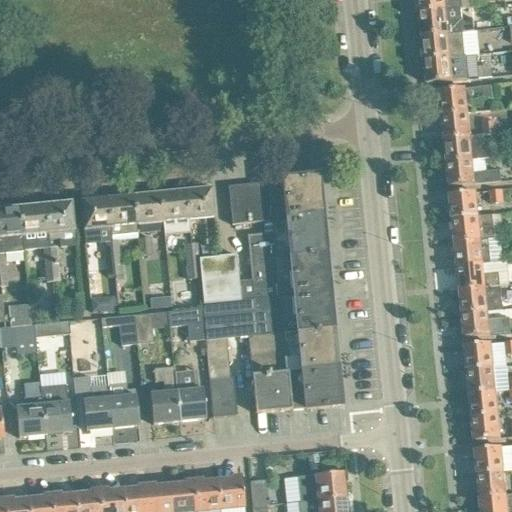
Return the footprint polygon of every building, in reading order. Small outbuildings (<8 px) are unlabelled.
[(418,0),(420,13),(461,9),(462,9),(461,0),(418,0)] [(462,20),(461,9),(420,13),(423,38),(448,36),(464,34),(464,33),(462,20)] [(474,19),(462,20),(464,33),(475,32),(474,19)] [(466,57),(464,34),(448,36),(423,38),(425,61),(451,59),(466,57)] [(453,83),(451,59),(425,61),(427,85),(453,83)] [(498,100),(497,86),(479,88),(479,89),(465,90),(440,92),(443,116),(469,113),(468,103),(498,100)] [(471,137),(469,113),(443,116),(445,140),(471,137)] [(482,125),(484,136),(498,135),(496,123),(482,125)] [(498,136),(498,135),(484,136),(471,137),(445,140),(447,164),(473,161),(474,162),(490,160),(488,138),(498,136)] [(502,183),(500,171),(475,174),(474,162),(473,161),(447,164),(450,188),(502,183)] [(317,178),(309,179),(283,182),(228,188),(232,226),(271,222),(272,234),(248,236),(252,282),(253,288),(278,285),(275,261),(325,256),(317,178)] [(215,219),(212,190),(212,189),(185,191),(188,222),(215,219)] [(504,204),(503,190),(490,192),(491,205),(504,204)] [(188,222),(185,191),(159,194),(162,224),(188,222)] [(477,193),(470,194),(450,196),(453,220),(479,217),(477,193)] [(162,224),(159,194),(134,196),(137,227),(162,224)] [(138,240),(137,227),(134,196),(108,199),(112,243),(119,242),(137,241),(138,240)] [(112,243),(108,199),(81,202),(85,246),(104,244),(112,243)] [(76,248),(72,202),(45,205),(48,235),(49,242),(59,241),(60,249),(76,248)] [(48,235),(45,205),(19,208),(22,238),(48,235)] [(24,252),(22,238),(19,208),(0,209),(0,254),(2,255),(24,252)] [(481,229),(479,217),(453,220),(455,244),(482,241),(482,242),(495,240),(494,228),(481,229)] [(151,239),(138,240),(137,241),(139,258),(153,256),(151,239)] [(483,249),(482,242),(482,241),(455,244),(458,267),(484,264),(484,265),(492,264),(490,249),(483,249)] [(121,259),(119,242),(112,243),(104,244),(106,261),(121,259)] [(184,248),(186,266),(198,264),(198,261),(197,247),(184,248)] [(56,268),(54,249),(42,251),(44,269),(56,268)] [(333,332),(325,256),(275,261),(278,285),(253,288),(252,282),(239,283),(240,302),(202,306),(202,310),(205,341),(206,350),(226,348),(226,341),(247,338),(281,334),(282,337),(333,332)] [(236,257),(198,261),(198,264),(199,280),(202,306),(240,302),(239,283),(236,257)] [(122,276),(121,259),(106,261),(107,278),(122,276)] [(199,280),(198,264),(186,266),(187,281),(199,280)] [(485,276),(484,265),(484,264),(458,267),(460,291),(501,287),(499,274),(485,276)] [(57,283),(56,268),(44,269),(45,284),(57,283)] [(503,311),(501,287),(460,291),(462,314),(489,312),(503,311)] [(31,327),(29,306),(8,308),(10,329),(31,327)] [(205,341),(202,310),(171,313),(173,328),(187,327),(188,343),(205,341)] [(490,321),(489,312),(462,314),(465,339),(491,336),(504,335),(505,335),(511,334),(510,319),(490,321)] [(173,328),(171,313),(134,317),(137,346),(154,344),(153,330),(173,328)] [(137,346),(134,317),(119,318),(120,327),(122,347),(137,346)] [(119,318),(101,320),(102,329),(120,327),(119,318)] [(68,323),(39,326),(34,327),(35,339),(69,336),(68,323)] [(34,327),(10,329),(1,330),(3,349),(16,348),(17,355),(37,354),(35,339),(34,327)] [(340,407),(333,332),(282,337),(281,334),(247,338),(256,415),(290,411),(290,412),(340,407)] [(492,344),(486,345),(466,347),(468,371),(494,369),(492,344)] [(229,372),(226,348),(206,350),(208,374),(229,372)] [(179,423),(176,394),(174,369),(153,371),(155,384),(164,383),(165,395),(150,396),(152,426),(179,423)] [(496,392),(494,369),(468,371),(470,395),(496,392)] [(230,379),(229,372),(208,374),(213,419),(237,417),(233,379),(230,379)] [(90,379),(73,381),(75,398),(82,397),(85,433),(112,430),(108,388),(91,390),(90,379)] [(127,386),(108,388),(112,430),(139,427),(135,392),(127,393),(127,386)] [(41,389),(41,397),(42,407),(45,436),(72,434),(67,387),(41,389)] [(206,421),(204,401),(203,391),(176,394),(179,423),(206,421)] [(499,416),(496,392),(470,395),(473,419),(499,416)] [(45,436),(42,407),(41,397),(24,399),(25,409),(15,410),(18,439),(45,436)] [(501,440),(499,416),(473,419),(475,443),(501,440)] [(502,448),(496,449),(476,451),(478,475),(504,473),(502,448)] [(506,496),(504,473),(478,475),(481,499),(506,496)] [(347,484),(346,474),(315,477),(317,502),(345,499),(344,484),(347,484)] [(244,511),(243,497),(241,477),(231,478),(231,480),(218,482),(221,511),(233,510),(233,511),(244,511)] [(214,511),(221,511),(218,482),(203,483),(203,481),(194,482),(196,511),(214,511)] [(196,511),(194,482),(184,483),(184,485),(170,486),(172,511),(196,511)] [(269,507),(267,482),(250,483),(252,508),(267,507),(269,507)] [(172,511),(170,486),(155,488),(155,485),(146,486),(148,511),(172,511)] [(148,511),(146,486),(137,487),(137,489),(123,491),(124,511),(148,511)] [(124,511),(123,491),(108,492),(108,490),(99,491),(100,511),(124,511)] [(100,511),(99,491),(89,492),(90,494),(75,495),(76,511),(100,511)] [(76,511),(75,495),(61,497),(61,495),(52,496),(53,511),(76,511)] [(511,511),(511,495),(506,496),(481,499),(481,511),(511,511)] [(53,511),(52,496),(42,497),(43,499),(28,500),(29,511),(53,511)] [(29,511),(28,500),(14,502),(14,499),(4,500),(4,511),(29,511)] [(346,511),(345,499),(317,502),(298,504),(298,511),(346,511)]
